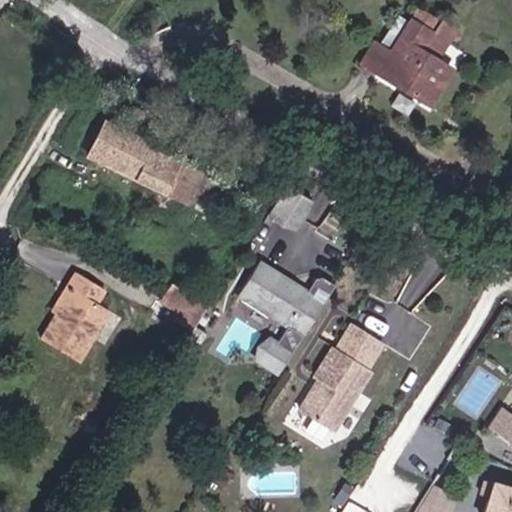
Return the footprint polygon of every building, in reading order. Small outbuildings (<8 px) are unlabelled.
[(420,1),(407,23),(391,51),(377,76),(427,104),(448,68),(428,56),(436,40),(429,35),(441,13),(420,1)] [(391,51),(407,23),(394,16),(378,44),(391,51)] [(377,76),(391,51),(378,44),(374,42),(360,67),(377,76)] [(186,203),(202,169),(149,144),(160,120),(132,107),(122,128),(102,119),(85,156),(186,203)] [(502,175),(479,161),(461,197),(483,211),(502,175)] [(309,201),(283,185),(268,210),(292,225),(297,219),(309,201)] [(279,375),(302,337),(334,286),(321,278),(314,280),(306,292),(258,262),(237,296),(287,328),(277,345),(270,341),(260,357),(261,364),(279,375)] [(75,272),(60,296),(65,299),(40,339),(78,362),(109,310),(96,302),(103,290),(75,272)] [(190,330),(206,304),(172,284),(161,301),(176,309),(170,318),(190,330)] [(181,345),(193,353),(216,315),(215,309),(206,304),(190,330),(181,345)] [(333,349),(315,377),(320,380),(300,411),(332,431),(369,371),(366,369),(382,344),(352,325),(336,351),(333,349)] [(511,402),(504,411),(503,410),(490,428),(511,444),(511,402)] [(483,511),(511,511),(511,488),(493,482),(483,511)] [(448,492),(441,509),(448,511),(451,511),(458,497),(448,492)]
